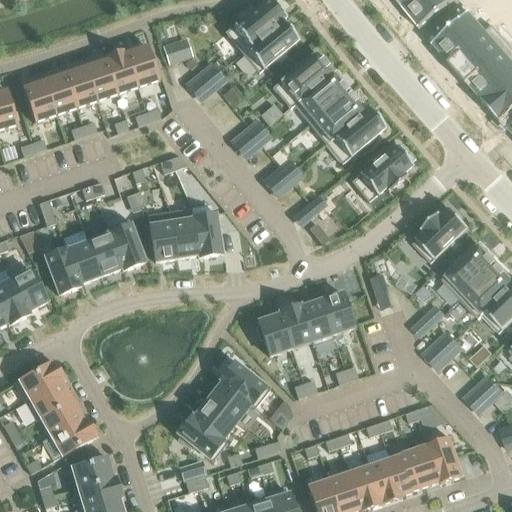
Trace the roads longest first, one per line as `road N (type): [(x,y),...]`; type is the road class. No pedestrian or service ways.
road 1 (residential): [(248,296),(305,279),(394,230),(469,158)]
road 2 (residential): [(0,69),(242,0)]
road 3 (residential): [(336,0),(469,158)]
road 4 (residential): [(63,343),(116,308),(248,296)]
road 5 (residential): [(121,438),(187,389),(248,296)]
